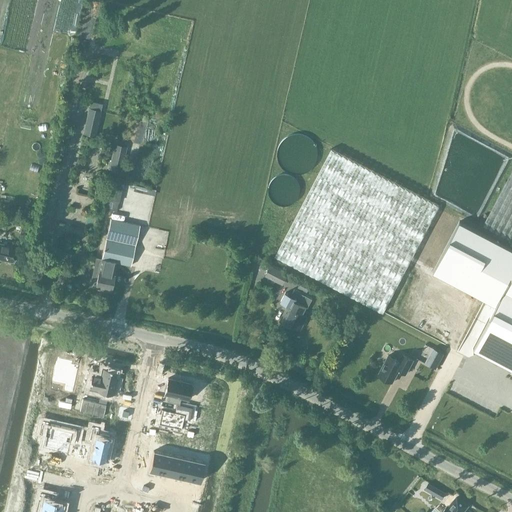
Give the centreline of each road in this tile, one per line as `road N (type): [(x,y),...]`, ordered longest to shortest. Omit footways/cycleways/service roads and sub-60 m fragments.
road 1 (unclassified): [(511,500),(250,365),(159,337)]
road 2 (residential): [(119,496),(159,337)]
road 3 (unclassified): [(159,337),(0,302)]
